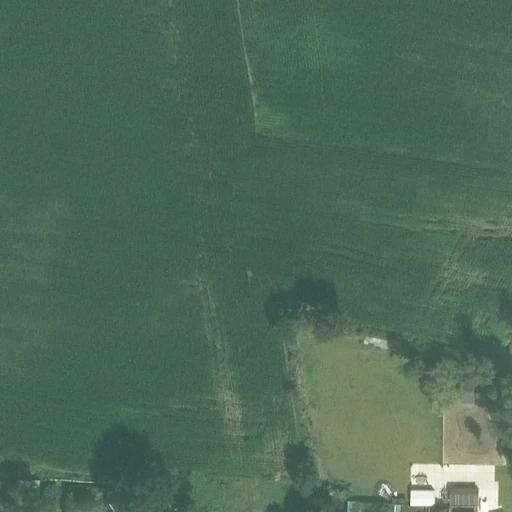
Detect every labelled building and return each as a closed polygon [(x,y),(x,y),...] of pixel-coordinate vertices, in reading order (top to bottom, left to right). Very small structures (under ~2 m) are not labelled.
[(35,495),(33,479),(12,480),(13,496),(35,495)] [(406,504),(430,503),(430,488),(405,490),(406,504)] [(473,488),(445,488),(445,503),(473,503),(473,488)] [(126,490),(109,504),(115,511),(123,511),(136,502),(126,490)] [(474,492),(474,511),(487,511),(486,491),(474,492)] [(376,511),(378,502),(348,500),(346,511),(376,511)]
